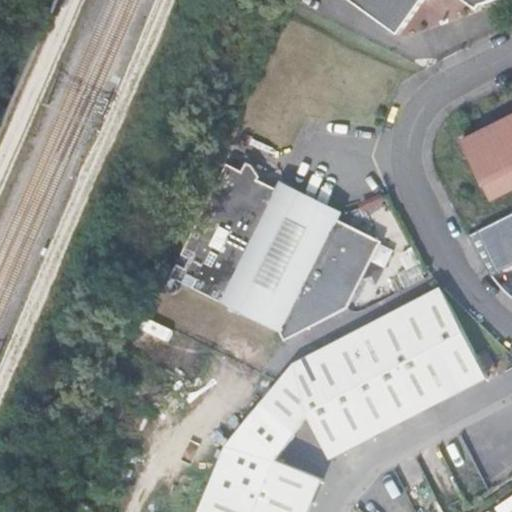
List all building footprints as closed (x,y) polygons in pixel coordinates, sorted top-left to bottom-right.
[(483,8),(506,0),(349,0),(348,3),(400,39),(428,0),(459,0),(480,14),(483,8)] [(511,112),(460,140),(491,200),(511,189),(511,112)] [(175,278),(284,333),(304,322),(315,328),(352,310),(386,243),(263,182),(264,178),(254,166),(251,166),(246,173),(231,167),(175,278)] [(511,211),(472,231),(479,245),(511,229),(511,211)] [(207,495),(199,511),(307,511),(308,510),(321,480),(291,468),(307,419),(330,459),(493,377),(491,373),(501,368),(491,351),(482,356),(444,290),(372,326),(297,364),(241,432),(228,447),(207,495)]
